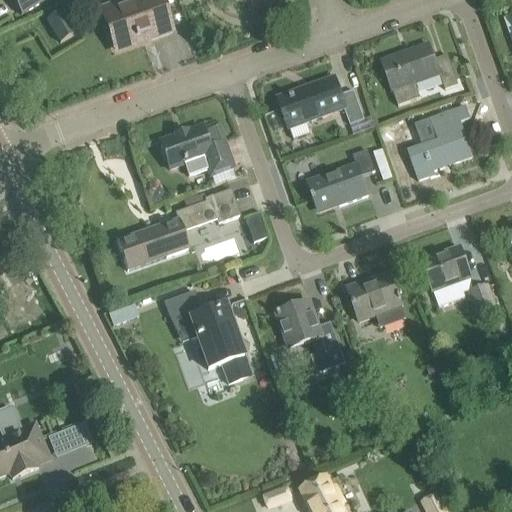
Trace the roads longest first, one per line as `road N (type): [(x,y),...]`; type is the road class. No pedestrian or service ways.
road 1 (secondary): [(184,511),(0,155)]
road 2 (residential): [(0,154),(226,73)]
road 3 (residential): [(511,193),(298,269)]
road 4 (residential): [(298,269),(226,73)]
road 5 (residential): [(462,0),(511,133)]
